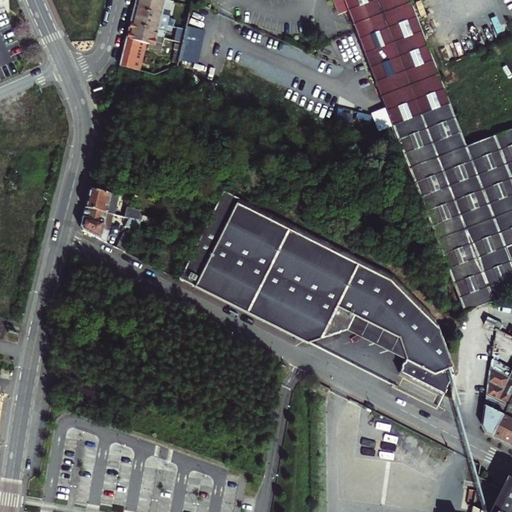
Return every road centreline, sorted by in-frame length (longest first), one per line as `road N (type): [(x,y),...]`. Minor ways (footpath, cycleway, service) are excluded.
road 1 (residential): [(335,375),(60,236)]
road 2 (tertiary): [(7,511),(60,236)]
road 3 (unknown): [(511,321),(498,313),(477,320),(465,441),(428,511)]
road 4 (residential): [(335,375),(511,465)]
road 5 (tertiary): [(60,236),(86,128),(68,75)]
